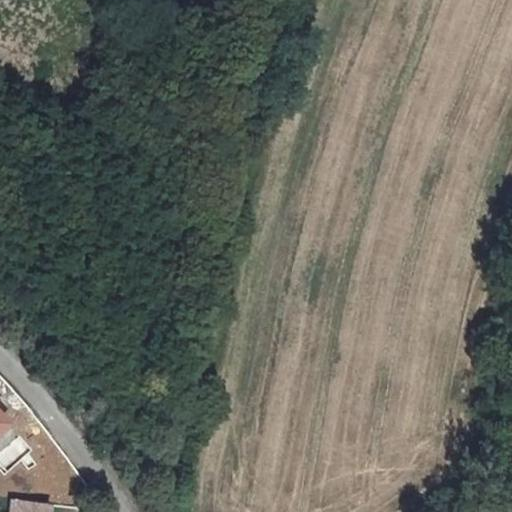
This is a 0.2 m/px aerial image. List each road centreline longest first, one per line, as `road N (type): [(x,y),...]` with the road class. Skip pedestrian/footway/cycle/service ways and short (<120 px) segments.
road 1 (track): [(146,511),(191,344),(244,53),(267,0)]
road 2 (residential): [(0,385),(119,511)]
